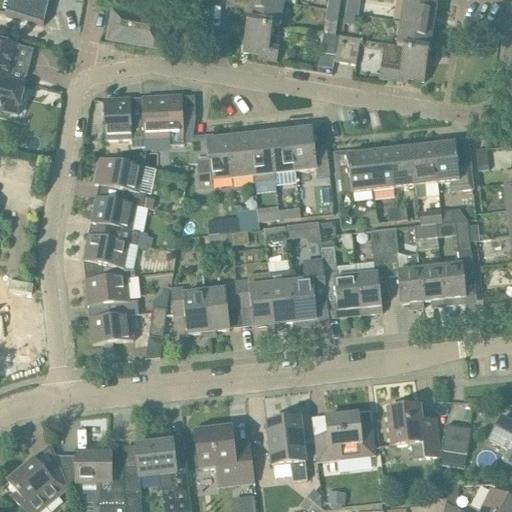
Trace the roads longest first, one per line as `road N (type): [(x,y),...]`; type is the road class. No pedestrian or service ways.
road 1 (residential): [(61,397),(511,344)]
road 2 (residential): [(215,75),(442,112),(450,54),(511,54)]
road 3 (residential): [(61,397),(47,248),(81,78)]
road 4 (residential): [(215,75),(153,64),(81,78)]
